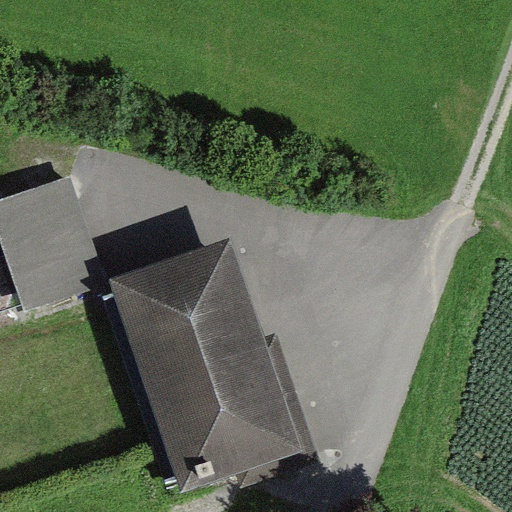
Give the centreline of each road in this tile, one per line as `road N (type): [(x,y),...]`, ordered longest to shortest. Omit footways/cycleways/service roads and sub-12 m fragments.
road 1 (unclassified): [(463,215),(357,511)]
road 2 (track): [(463,215),(511,73)]
